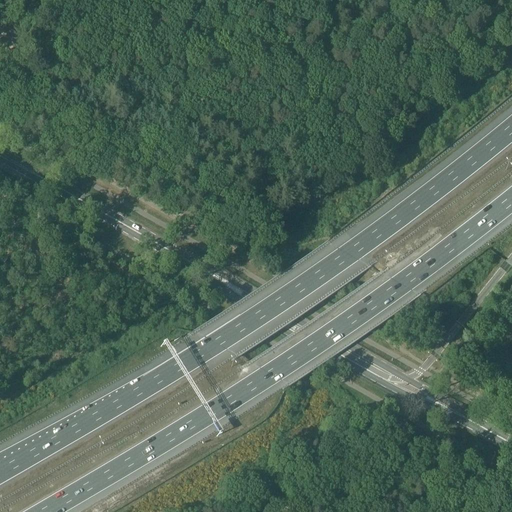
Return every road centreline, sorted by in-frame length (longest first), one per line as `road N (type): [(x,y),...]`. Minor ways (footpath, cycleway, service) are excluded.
road 1 (motorway): [(511,128),(216,343),(0,472)]
road 2 (motorway): [(41,511),(270,373),(511,199)]
road 3 (primary): [(197,265),(238,299),(374,378),(465,418)]
road 4 (primary): [(465,418),(197,265)]
road 5 (primary): [(197,265),(0,154)]
